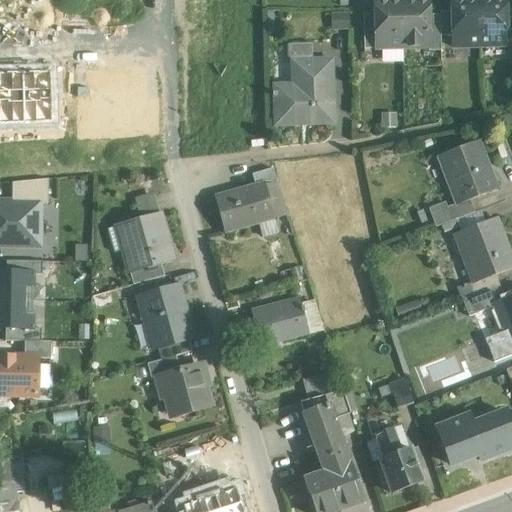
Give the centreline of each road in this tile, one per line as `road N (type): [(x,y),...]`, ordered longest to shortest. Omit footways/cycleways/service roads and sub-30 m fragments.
road 1 (residential): [(272,511),(180,185)]
road 2 (residential): [(164,40),(0,47)]
road 3 (residential): [(164,40),(180,185)]
